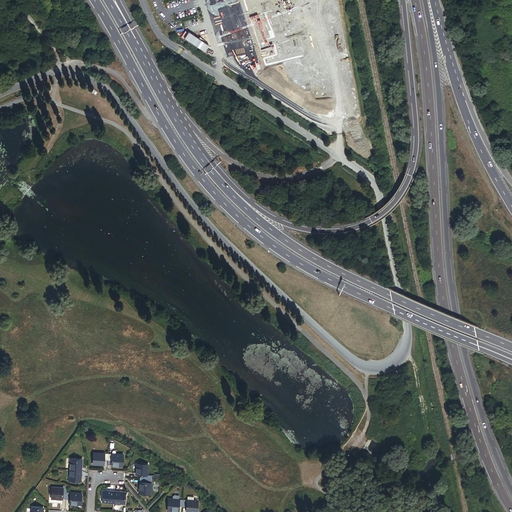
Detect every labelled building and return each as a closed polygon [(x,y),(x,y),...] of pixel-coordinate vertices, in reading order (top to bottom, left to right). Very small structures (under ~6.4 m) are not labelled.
[(361,103),(356,73),(340,76),(345,105),(361,103)] [(208,88),(214,92),(217,87),(212,83),(208,88)] [(101,459),(106,459),(106,453),(92,452),(91,464),(94,464),(101,465),(101,459)] [(116,465),(121,465),(121,454),(106,453),(106,459),(110,460),(110,465),(116,465)] [(67,469),(78,469),(78,464),(78,458),(67,458),(67,469)] [(144,478),(144,474),(144,463),(134,463),(133,470),(133,474),(137,474),(137,478),(144,478)] [(67,481),(77,481),(77,475),(78,469),(67,469),(67,481)] [(137,494),(148,494),(148,484),(143,483),(144,478),(137,478),(137,485),(137,494)] [(56,500),(65,500),(65,493),(61,493),(61,489),(50,488),(50,490),(50,495),(50,500),(56,500)] [(102,503),(113,504),(113,492),(103,492),(103,495),(102,503)] [(113,504),(124,504),(124,493),(120,493),(113,492),(113,504)] [(73,505),(78,505),(79,493),(65,493),(65,500),(68,500),(68,505),(73,505)] [(179,501),(173,501),(169,500),(168,511),(178,511),(178,508),(183,508),(183,501),(179,501)] [(186,511),(198,511),(198,501),(193,501),(187,501),(183,501),(183,508),(186,508),(186,511)]
